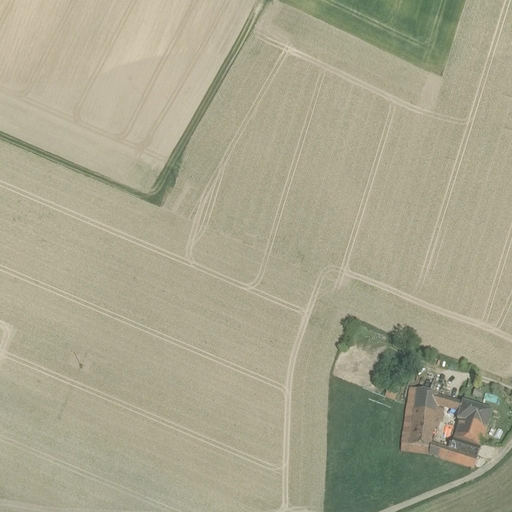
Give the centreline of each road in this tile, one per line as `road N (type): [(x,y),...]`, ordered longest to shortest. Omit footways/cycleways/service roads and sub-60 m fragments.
road 1 (track): [(44,394),(265,0)]
road 2 (track): [(392,511),(475,477),(511,444)]
